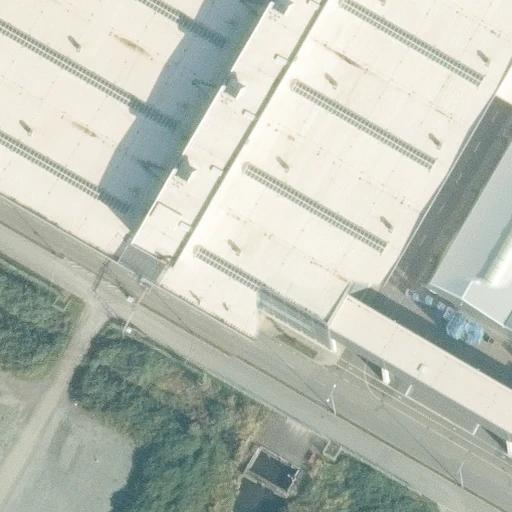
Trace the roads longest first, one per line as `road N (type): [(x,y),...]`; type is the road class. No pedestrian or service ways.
road 1 (unclassified): [(511,502),(0,198)]
road 2 (unclassified): [(0,237),(472,511)]
